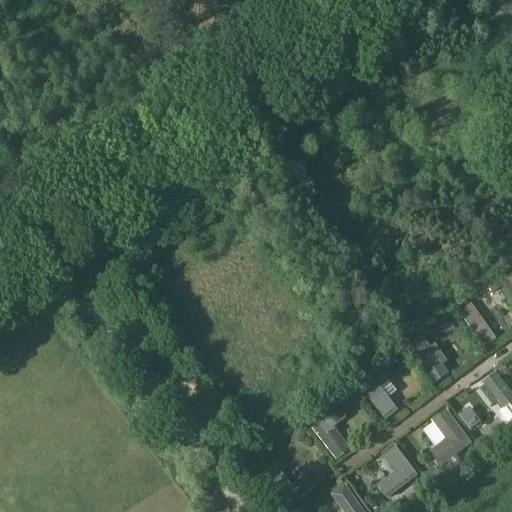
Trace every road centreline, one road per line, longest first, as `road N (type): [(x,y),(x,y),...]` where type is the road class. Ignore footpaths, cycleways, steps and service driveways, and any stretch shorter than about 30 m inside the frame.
road 1 (unclassified): [(0,269),(368,0)]
road 2 (track): [(511,113),(411,174),(317,36)]
road 3 (unknown): [(94,0),(134,73),(0,176)]
road 4 (unknown): [(352,466),(511,344)]
